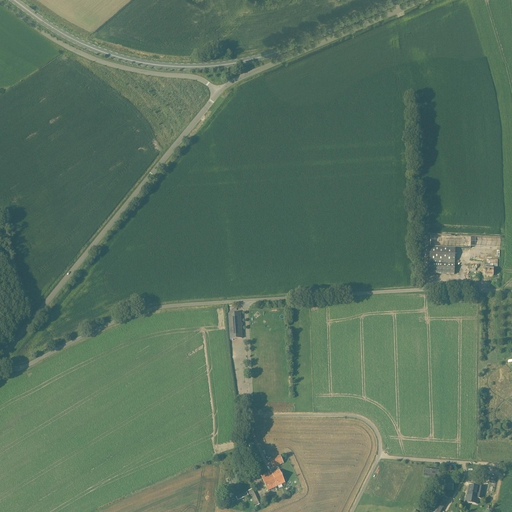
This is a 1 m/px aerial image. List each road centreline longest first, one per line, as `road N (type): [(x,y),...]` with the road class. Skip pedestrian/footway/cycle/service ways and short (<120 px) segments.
road 1 (secondary): [(14,0),(92,48),(179,67),(268,55),(400,0)]
road 2 (unclassified): [(351,511),(380,455),(370,422),(348,412),(251,411),(242,298)]
road 3 (unclassified): [(242,298),(416,286),(511,289)]
road 4 (unclassified): [(0,361),(19,365),(116,314),(159,302),(242,298)]
road 5 (unclassified): [(218,93),(188,76),(76,52),(0,0)]
road 6 (unclassified): [(152,173),(0,357)]
road 7 (unclassified): [(218,93),(425,0)]
